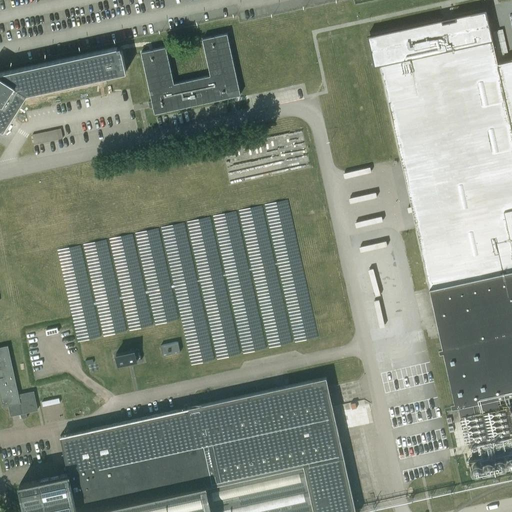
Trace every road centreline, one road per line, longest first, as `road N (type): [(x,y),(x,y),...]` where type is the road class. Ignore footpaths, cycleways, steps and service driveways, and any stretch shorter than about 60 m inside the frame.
road 1 (unclassified): [(364,349),(313,120),(293,109),(0,173)]
road 2 (unclassified): [(0,439),(364,349)]
road 3 (unclassified): [(396,511),(364,349)]
